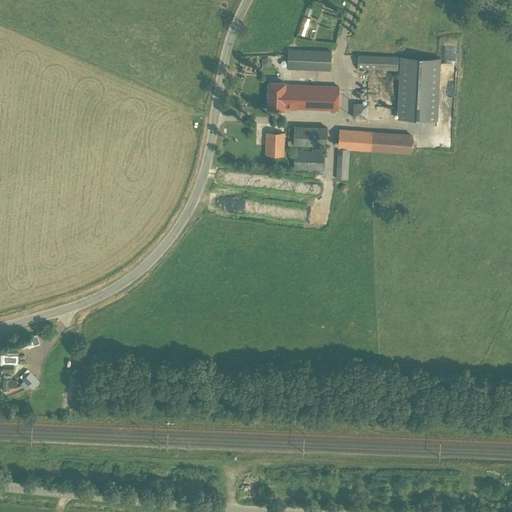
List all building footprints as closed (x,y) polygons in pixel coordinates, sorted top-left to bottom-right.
[(287,69),(330,71),(331,51),(288,49),(287,69)] [(358,69),(397,70),(398,56),(358,55),(358,69)] [(268,57),(263,59),(262,65),(266,68),(271,65),(271,60),(268,57)] [(440,58),(400,57),(398,119),(438,120),(440,58)] [(268,109),(284,109),(284,108),(338,110),(338,86),(285,84),(285,82),(269,82),(268,109)] [(353,117),(367,118),(367,104),(353,103),(353,117)] [(369,103),(370,114),(379,113),(379,103),(369,103)] [(327,146),(328,127),(294,126),(293,144),(327,146)] [(350,150),(371,151),(372,131),(339,128),(336,178),(348,179),(350,150)] [(412,134),(372,131),(371,151),(411,154),(412,134)] [(284,156),(285,133),(266,132),(265,155),(284,156)] [(312,151),(294,150),(293,170),(324,170),(325,153),(325,149),(312,148),(312,151)] [(5,346),(4,364),(14,364),(18,364),(19,355),(18,355),(19,346),(5,346)] [(31,388),(39,381),(31,371),(22,379),(24,380),(20,383),(26,389),(29,386),(31,388)]
